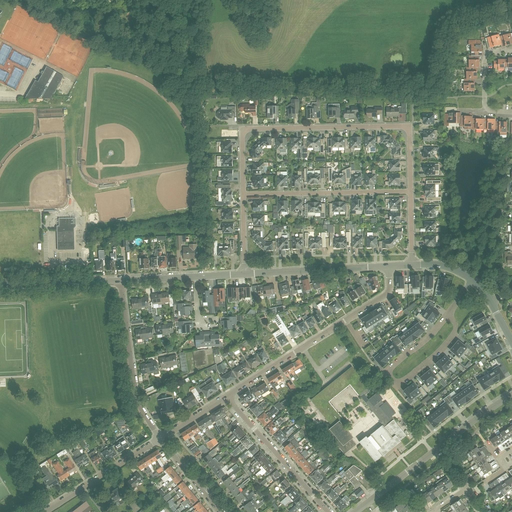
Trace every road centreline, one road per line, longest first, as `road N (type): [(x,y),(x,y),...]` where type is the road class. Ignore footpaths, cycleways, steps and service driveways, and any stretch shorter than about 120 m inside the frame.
road 1 (unclassified): [(243,195),(242,129),(409,126),(410,192)]
road 2 (unclassified): [(226,395),(386,294),(388,266)]
road 3 (residential): [(357,511),(511,395)]
road 4 (unclassified): [(243,195),(410,192)]
road 5 (unclassified): [(159,438),(135,407),(117,282)]
road 6 (unclassified): [(326,511),(226,395)]
road 7 (tertiary): [(244,274),(388,266)]
